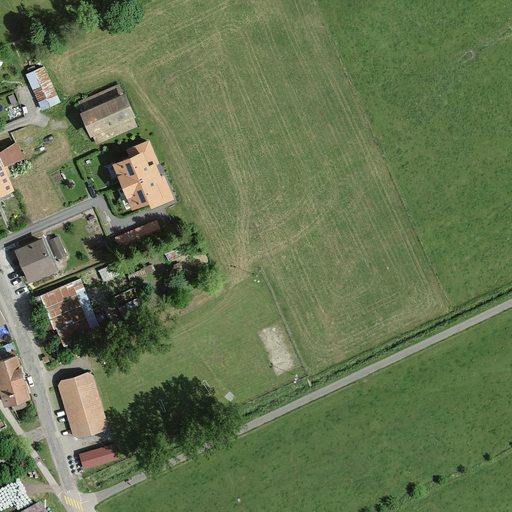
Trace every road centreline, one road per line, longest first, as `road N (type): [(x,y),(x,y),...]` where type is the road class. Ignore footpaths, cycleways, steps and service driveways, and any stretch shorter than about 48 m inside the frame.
road 1 (track): [(511,301),(86,500)]
road 2 (tertiary): [(0,284),(71,504)]
road 3 (residential): [(71,504),(0,403)]
